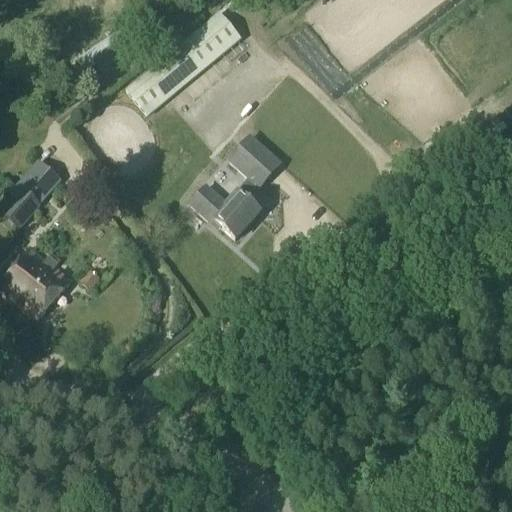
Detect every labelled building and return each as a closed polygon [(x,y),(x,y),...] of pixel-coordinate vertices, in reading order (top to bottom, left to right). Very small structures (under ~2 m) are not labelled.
[(123,94),(145,122),(239,44),(216,17),(123,94)] [(126,28),(84,56),(76,61),(85,74),(94,68),(100,78),(139,51),(126,28)] [(246,184),(224,209),(203,192),(188,210),(207,226),(209,223),(213,226),(233,245),(256,218),(242,204),(254,191),(256,193),(277,168),(247,142),(226,166),(246,184)] [(44,171),(41,174),(20,198),(19,197),(19,198),(0,218),(17,234),(37,211),(32,207),(42,197),(45,200),(58,187),(59,185),(44,171)] [(67,287),(26,253),(0,284),(0,299),(34,327),(67,287)] [(89,293),(98,284),(87,274),(78,286),(89,293)]
